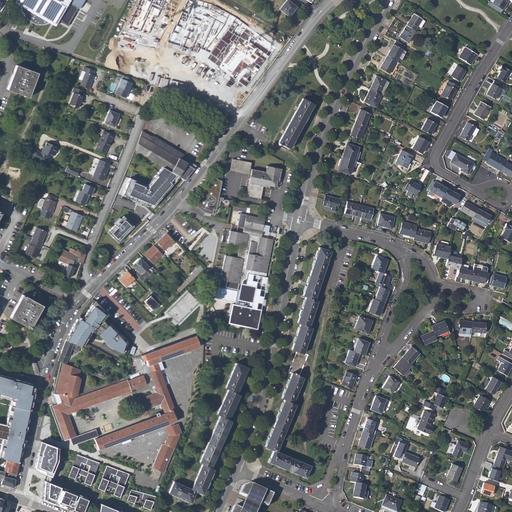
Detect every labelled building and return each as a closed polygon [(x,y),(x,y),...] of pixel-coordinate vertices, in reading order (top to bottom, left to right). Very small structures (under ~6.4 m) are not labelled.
[(16,0),(15,3),(20,6),(20,10),(22,13),(23,16),(26,19),(28,21),(32,23),(34,24),(37,25),(40,25),(43,25),(46,25),(49,23),(54,26),(69,0),(16,0)] [(286,0),(279,9),(289,16),(296,7),(287,0),(286,0)] [(495,0),(495,1),(494,0),(492,3),(489,1),(487,4),(500,13),(508,0),(495,0)] [(414,14),(406,25),(415,31),(422,19),(414,14)] [(408,43),(415,31),(406,25),(399,37),(408,43)] [(405,46),(396,40),(393,44),(402,49),(405,46)] [(393,44),(387,56),(396,62),(402,49),(393,44)] [(465,47),(463,50),(464,51),(460,58),(470,65),(477,54),(465,47)] [(389,73),(396,62),(387,56),(380,68),(389,73)] [(7,89),(28,97),(37,73),(16,65),(7,89)] [(129,65),(126,74),(131,76),(134,67),(129,65)] [(138,65),(134,76),(148,81),(152,70),(138,65)] [(497,77),(505,82),(511,71),(501,65),(499,69),(501,71),(497,77)] [(450,76),(459,81),(465,71),(457,66),(450,76)] [(85,67),(83,71),(85,72),(81,81),(79,85),(88,89),(94,75),(92,75),(94,71),(85,67)] [(125,98),(133,79),(122,75),(115,94),(125,98)] [(380,94),(386,81),(376,76),(370,89),(380,94)] [(381,95),(383,95),(389,82),(386,81),(380,94),(381,95)] [(451,100),(458,86),(448,81),(441,95),(451,100)] [(486,94),(495,99),(501,88),(492,83),(486,94)] [(172,92),(163,86),(161,89),(170,95),(172,92)] [(81,96),(83,91),(74,87),(72,92),(73,92),(68,104),(77,108),(82,96),(81,96)] [(159,92),(168,98),(170,95),(161,89),(159,92)] [(364,101),(374,106),(378,99),(379,100),(381,95),(380,94),(370,89),(364,101)] [(303,98),(298,105),(309,111),(313,104),(303,98)] [(430,112),(441,117),(447,107),(436,101),(430,112)] [(474,115),(483,120),(490,107),(481,102),(474,115)] [(288,149),(309,111),(298,105),(278,143),(278,144),(280,145),(281,144),(288,149)] [(104,123),(114,127),(119,114),(108,110),(104,123)] [(360,110),(355,123),(365,127),(370,114),(360,110)] [(421,130),(430,135),(436,124),(427,119),(421,130)] [(460,136),(468,141),(472,135),(475,137),(479,130),(476,128),(476,127),(468,122),(460,136)] [(363,132),(365,127),(355,123),(350,136),(360,140),(360,139),(363,132)] [(95,149),(105,153),(108,147),(113,135),(102,131),(98,142),(95,149)] [(178,176),(184,180),(195,165),(192,164),(191,164),(190,167),(185,164),(186,163),(185,160),(184,157),(183,155),(181,153),(153,136),(152,136),(141,131),(134,150),(160,166),(178,176)] [(412,148),(421,154),(428,142),(418,136),(412,148)] [(40,152),(33,149),(30,157),(45,163),(48,156),(51,157),(53,153),(54,154),(57,148),(55,147),(56,147),(46,143),(44,147),(43,150),(42,149),(40,152)] [(347,143),(342,157),(354,161),(359,148),(347,143)] [(395,163),(406,168),(412,155),(401,150),(395,163)] [(486,161),(491,152),(488,150),(483,159),(486,161)] [(462,171),(467,175),(474,163),(451,151),(448,157),(451,159),(450,162),(463,169),(462,171)] [(486,162),(500,171),(505,162),(506,161),(491,152),(486,162)] [(350,175),(354,161),(342,157),(338,171),(350,175)] [(245,195),(260,198),(263,186),(269,187),(269,186),(273,186),(274,189),(276,187),(275,185),(276,181),(278,181),(280,168),(266,165),(265,171),(251,168),(252,162),(232,158),(229,171),(249,175),(245,195)] [(92,176),(103,181),(110,164),(98,159),(92,176)] [(511,176),(511,165),(505,162),(500,171),(511,177),(511,176)] [(78,170),(66,166),(64,171),(75,176),(78,170)] [(178,176),(160,166),(152,175),(154,176),(145,186),(143,190),(140,188),(142,185),(127,179),(120,196),(151,208),(178,176)] [(221,181),(215,178),(194,205),(204,212),(212,214),(213,209),(215,209),(218,197),(221,181)] [(404,189),(416,195),(421,186),(409,180),(404,189)] [(432,181),(427,191),(429,192),(429,191),(434,194),(441,198),(442,197),(447,188),(435,181),(434,183),(432,181)] [(74,201),(83,205),(87,197),(86,197),(88,195),(90,195),(94,188),(84,184),(81,191),(78,191),(74,201)] [(460,196),(447,188),(442,197),(449,202),(455,205),(460,196)] [(56,198),(47,194),(46,198),(45,198),(44,201),(41,199),(39,200),(37,206),(38,207),(40,209),(51,214),(53,209),(52,208),(51,208),(52,206),(53,206),(55,202),(54,202),(56,198)] [(331,210),(337,211),(340,199),(325,196),(323,205),(331,208),(331,210)] [(473,218),(473,217),(478,209),(465,201),(460,210),(473,218)] [(344,213),(357,216),(360,205),(347,202),(344,213)] [(373,209),(360,205),(357,216),(370,220),(373,209)] [(491,216),(478,209),(473,217),(486,224),(491,216)] [(71,212),(69,216),(67,222),(65,227),(75,232),(82,216),(71,212)] [(244,227),(253,229),(253,227),(255,228),(255,230),(262,231),(263,225),(264,218),(246,214),(239,213),(236,225),(244,227)] [(377,225),(384,227),(385,225),(392,227),(394,217),(380,213),(377,225)] [(133,226),(122,216),(105,233),(116,243),(133,226)] [(456,229),(457,226),(463,229),(466,223),(452,217),(448,226),(456,229)] [(486,224),(473,217),(473,218),(472,220),(485,227),(486,224)] [(399,233),(414,237),(416,229),(417,226),(402,222),(399,233)] [(500,237),(509,243),(511,238),(511,226),(506,223),(503,228),(505,229),(500,237)] [(24,254),(34,258),(38,248),(42,242),(41,241),(45,231),(35,227),(31,237),(32,237),(29,244),(28,244),(24,254)] [(254,238),(260,240),(260,237),(262,231),(255,230),(253,229),(244,227),(242,233),(242,236),(247,237),(248,235),(254,236),(254,238)] [(430,232),(416,229),(414,237),(413,240),(428,243),(430,232)] [(224,255),(221,273),(218,273),(215,272),(213,279),(220,280),(218,288),(216,287),(216,290),(213,289),(212,289),(212,290),(211,290),(212,297),(234,302),(234,305),(232,304),(228,323),(256,329),(259,310),(247,307),(245,307),(245,301),(248,302),(252,303),(255,287),(243,285),(241,284),(241,281),(244,279),(245,279),(246,272),(250,270),(259,272),(262,262),(266,264),(265,267),(267,267),(268,264),(273,239),(260,237),(260,240),(254,238),(254,236),(248,235),(247,237),(242,236),(242,233),(230,230),(227,243),(240,245),(237,257),(224,255)] [(218,273),(221,273),(224,255),(227,243),(230,230),(226,230),(218,273)] [(156,242),(164,251),(173,241),(165,233),(156,242)] [(434,255),(447,259),(448,255),(450,247),(448,246),(440,244),(436,244),(434,255)] [(144,255),(152,263),(161,255),(153,246),(144,255)] [(292,350),(297,352),(303,354),(312,328),(309,327),(317,301),(314,300),(331,251),(319,247),(303,296),(306,297),(297,323),(300,324),(292,350)] [(76,262),(82,264),(85,254),(80,252),(70,248),(68,252),(63,250),(58,261),(67,264),(63,274),(70,277),(76,262)] [(445,266),(459,269),(459,268),(460,264),(461,259),(448,255),(447,259),(445,266)] [(376,256),(371,268),(377,271),(380,272),(383,273),(388,260),(376,256)] [(149,267),(140,258),(132,266),(137,271),(134,273),(142,281),(144,282),(146,280),(144,278),(149,274),(145,270),(149,267)] [(250,270),(246,272),(265,276),(267,267),(265,267),(266,264),(262,262),(259,272),(250,270)] [(472,271),(470,280),(483,283),(484,281),(486,272),(483,271),(484,266),(474,264),(472,271)] [(190,281),(203,269),(200,266),(187,278),(188,279),(190,281)] [(457,277),(470,280),(472,271),(467,270),(459,268),(459,269),(457,277)] [(119,279),(126,287),(134,279),(127,271),(119,279)] [(386,289),(391,276),(383,273),(380,272),(375,284),(379,286),(386,289)] [(491,285),(503,288),(506,277),(494,274),(491,285)] [(178,294),(190,281),(188,279),(175,291),(178,294)] [(186,300),(193,290),(187,285),(179,296),(186,300)] [(379,286),(374,299),(384,303),(389,290),(386,289),(379,286)] [(171,293),(162,302),(166,306),(178,294),(175,291),(172,287),(169,290),(171,293)] [(153,292),(144,301),(153,310),(162,301),(153,292)] [(10,317),(30,328),(42,306),(21,294),(10,317)] [(175,308),(181,302),(177,297),(170,303),(175,308)] [(379,316),(381,311),(380,310),(381,307),(382,307),(384,303),(374,299),(373,298),(368,311),(379,316)] [(125,352),(129,342),(110,323),(109,323),(102,318),(106,313),(96,302),(93,306),(92,305),(84,315),(85,316),(83,319),(78,316),(68,334),(65,340),(73,343),(80,347),(82,348),(85,343),(91,332),(93,333),(95,330),(103,338),(102,339),(109,346),(121,352),(122,351),(125,352)] [(354,329),(365,333),(367,328),(369,329),(372,321),(359,316),(354,329)] [(444,320),(430,326),(432,330),(435,336),(448,330),(444,320)] [(458,333),(470,334),(470,331),(471,322),(459,320),(458,333)] [(485,323),(471,322),(470,331),(484,332),(485,323)] [(424,345),(436,339),(435,336),(432,330),(420,336),(424,345)] [(98,450),(165,425),(173,422),(176,421),(173,410),(174,410),(157,362),(199,346),(195,335),(171,344),(143,354),(148,366),(144,367),(146,374),(150,372),(155,388),(152,389),(152,390),(150,391),(152,394),(144,397),(148,408),(156,405),(157,409),(158,408),(159,409),(162,407),(165,413),(94,439),(98,450)] [(365,348),(366,349),(369,342),(358,338),(353,351),(358,353),(359,353),(362,355),(365,348)] [(65,364),(71,349),(77,353),(80,347),(73,343),(65,340),(57,361),(59,361),(63,363),(65,364)] [(111,357),(85,343),(82,348),(108,362),(111,357)] [(511,345),(508,352),(505,350),(503,354),(511,359),(511,345)] [(409,350),(408,350),(402,357),(403,357),(410,364),(419,353),(411,347),(409,350)] [(356,359),(358,353),(353,351),(349,350),(344,362),(354,366),(357,359),(356,359)] [(292,373),(299,376),(308,356),(303,354),(297,352),(289,372),(292,373)] [(497,370),(507,376),(511,365),(511,363),(498,356),(496,360),(501,363),(497,370)] [(397,364),(396,364),(393,367),(405,377),(410,371),(408,369),(411,365),(410,364),(403,357),(397,364)] [(168,493),(191,503),(195,492),(202,495),(213,469),(210,468),(231,421),(228,419),(239,394),(236,393),(247,367),(236,362),(225,388),(227,389),(216,414),(219,416),(199,463),(202,464),(191,489),(173,481),(168,493)] [(78,377),(80,370),(65,364),(63,363),(60,373),(55,393),(57,394),(59,401),(62,401),(62,403),(56,406),(58,410),(54,412),(64,440),(75,436),(67,414),(131,391),(131,390),(146,384),(143,376),(128,381),(127,380),(73,399),(73,397),(75,396),(80,380),(78,377)] [(341,384),(352,388),(356,375),(346,371),(341,384)] [(304,378),(299,376),(292,373),(281,398),(285,400),(265,447),(273,450),(269,462),(306,477),(311,466),(277,452),(296,404),(293,403),(304,378)] [(18,463),(34,390),(29,389),(30,383),(0,374),(0,444),(2,444),(0,449),(0,457),(6,460),(18,463)] [(389,376),(387,380),(387,381),(386,384),(385,384),(382,388),(391,393),(398,381),(389,376)] [(485,388),(494,393),(500,382),(492,376),(485,388)] [(424,401),(422,405),(433,410),(435,405),(442,408),(446,398),(441,396),(443,390),(434,386),(432,392),(436,393),(432,404),(424,401)] [(473,406),(482,412),(489,400),(479,395),(473,406)] [(375,396),(372,405),(373,406),(372,410),(381,413),(386,400),(375,396)] [(96,426),(73,425),(76,433),(78,433),(112,423),(106,406),(91,410),(96,426)] [(430,434),(432,429),(429,428),(430,426),(434,414),(424,410),(417,428),(430,434)] [(379,432),(375,431),(372,430),(375,422),(367,419),(363,431),(374,434),(378,436),(379,432)] [(170,446),(174,448),(179,436),(178,434),(180,433),(181,431),(177,423),(175,424),(173,422),(165,425),(168,434),(166,441),(170,445),(170,446)] [(369,449),(374,434),(363,431),(358,445),(369,449)] [(402,439),(397,436),(389,454),(399,458),(399,457),(401,453),(404,454),(408,445),(401,442),(402,439)] [(36,458),(40,441),(36,440),(32,457),(36,458)] [(452,455),(458,457),(461,451),(465,452),(468,444),(458,440),(452,455)] [(59,447),(41,441),(35,469),(51,476),(59,460),(59,447)] [(164,471),(174,448),(170,446),(170,445),(166,441),(164,444),(162,445),(152,467),(153,469),(161,472),(164,471)] [(502,467),(506,459),(507,456),(511,458),(511,455),(511,450),(500,446),(493,464),(502,467)] [(129,451),(123,466),(147,475),(153,461),(129,451)] [(401,462),(410,465),(410,464),(415,466),(419,458),(405,452),(404,454),(402,459),(401,462)] [(88,458),(77,454),(73,465),(84,470),(88,458)] [(361,466),(360,470),(369,472),(372,458),(356,454),(354,464),(361,466)] [(99,462),(88,458),(84,470),(95,474),(99,462)] [(6,460),(4,466),(17,470),(18,463),(6,460)] [(446,478),(455,482),(461,467),(452,464),(446,478)] [(79,480),(84,470),(73,465),(68,476),(79,480)] [(118,469),(107,465),(102,477),(113,481),(116,475),(118,469)] [(4,466),(3,471),(4,472),(16,475),(17,470),(4,466)] [(491,467),(488,477),(498,479),(501,470),(491,467)] [(129,474),(118,469),(113,481),(124,485),(129,474)] [(84,470),(79,480),(90,484),(95,474),(84,470)] [(352,473),(350,482),(355,483),(362,485),(364,475),(368,476),(369,472),(360,470),(359,474),(352,473)] [(0,484),(13,488),(16,475),(4,472),(2,479),(1,481),(0,484)] [(109,492),(113,481),(102,477),(98,487),(109,492)] [(61,486),(45,480),(43,498),(54,503),(61,486)] [(113,481),(109,492),(120,496),(124,485),(113,481)] [(480,492),(493,497),(496,486),(484,482),(480,492)] [(230,511),(254,511),(259,502),(267,506),(273,494),(249,483),(248,485),(246,484),(245,487),(243,485),(239,492),(239,493),(246,497),(241,509),(233,506),(230,511)] [(362,499),(365,485),(362,485),(355,483),(354,491),(355,491),(354,497),(362,499)] [(76,494),(64,489),(58,504),(66,507),(70,498),(73,500),(76,494)] [(144,493),(131,489),(127,499),(138,504),(144,493)] [(156,496),(144,493),(138,504),(150,509),(156,496)] [(73,510),(76,511),(82,511),(88,499),(79,495),(73,510)] [(384,511),(386,511),(396,511),(401,501),(386,495),(382,505),(385,507),(384,511)] [(434,508),(442,511),(443,511),(448,500),(439,496),(434,508)] [(476,511),(490,511),(493,506),(479,502),(476,511)] [(116,511),(117,509),(100,503),(98,511),(116,511)]
